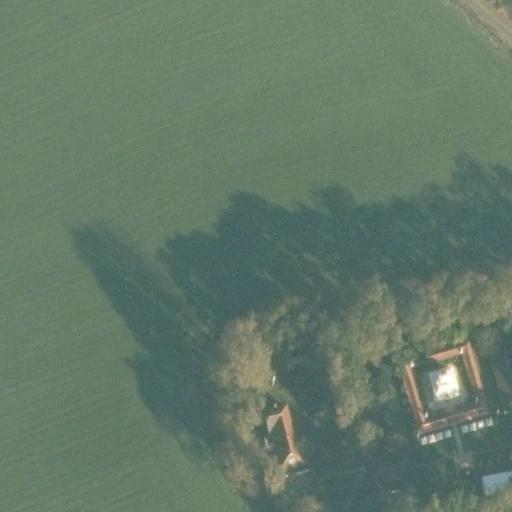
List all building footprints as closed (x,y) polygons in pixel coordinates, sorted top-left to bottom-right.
[(453,427),(489,416),(468,346),(398,366),(418,437),(453,427)] [(491,361),(505,417),(511,415),(511,368),(509,357),(491,361)] [(305,470),(304,465),(298,443),(296,444),(294,432),(290,433),(285,412),(263,418),(268,440),(270,439),(273,452),(271,453),(277,476),(280,475),(282,481),(310,474),(309,469),(305,470)] [(482,422),(485,430),(493,427),(491,420),(482,422)] [(474,425),(477,432),(485,430),(482,422),(474,425)] [(466,427),(468,434),(477,432),(474,425),(466,427)] [(458,429),(460,437),(468,434),(466,427),(458,429)] [(441,434),(444,442),(452,439),(450,432),(441,434)] [(433,436),(436,444),(444,442),(441,434),(433,436)] [(425,439),(427,446),(436,444),(433,436),(425,439)] [(417,441),(419,449),(427,446),(425,439),(417,441)] [(365,500),(366,511),(390,511),(388,496),(365,500)]
